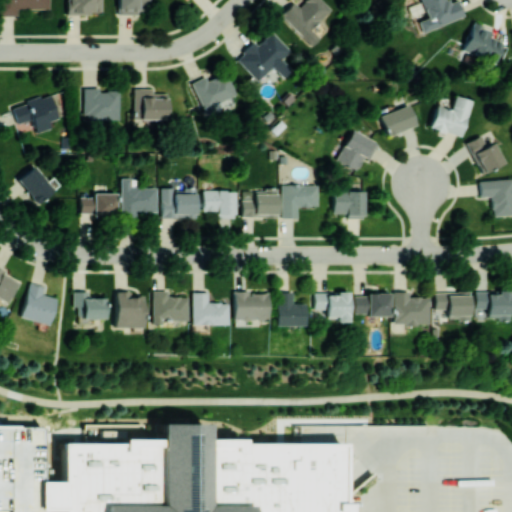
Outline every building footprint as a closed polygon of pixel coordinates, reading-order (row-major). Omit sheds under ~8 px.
[(47,0),(0,0),(0,14),(16,15),(16,9),(48,8),(47,0)] [(99,0),(65,0),(65,13),(100,13),(99,0)] [(115,0),(116,13),(147,13),(147,0),(115,0)] [(292,1),(279,15),(311,45),(319,37),(310,28),(330,8),(321,0),(302,0),(297,6),(292,1)] [(420,0),(426,17),(417,20),(421,31),(462,16),(456,0),(452,0),(448,2),(447,0),(420,0)] [(493,61),(501,40),(489,36),(491,29),(471,22),(461,49),(493,61)] [(256,80),(271,65),(282,77),(291,69),(279,57),(288,49),(270,30),(256,44),(253,40),(234,58),(256,80)] [(189,83),(204,111),(236,94),(224,73),(213,79),(210,72),(189,83)] [(82,87),(83,119),(118,118),(117,90),(99,90),(99,87),(82,87)] [(166,93),(151,92),(151,88),(132,87),(131,118),(165,119),(166,93)] [(9,105),(14,123),(30,119),(34,132),(49,128),(47,120),(56,118),(49,94),(9,105)] [(458,136),(469,99),(453,94),(449,109),(435,104),(428,127),(458,136)] [(415,124),(406,103),(377,115),(386,135),(415,124)] [(369,158),(377,142),(349,129),(335,159),(356,169),(362,155),(369,158)] [(493,141),(484,144),(480,135),(467,140),(478,170),(501,162),(493,141)] [(52,189),(33,164),(15,178),(35,202),(52,189)] [(118,177),(119,214),(154,214),(154,186),(129,186),(129,177),(118,177)] [(477,179),(478,196),(489,195),(490,215),(511,213),(511,196),(511,178),(477,179)] [(316,205),(315,183),(279,184),(280,217),(296,217),(295,206),(316,205)] [(159,217),(194,217),(194,188),(159,187),(159,217)] [(240,199),(240,216),(275,216),(275,187),(262,187),(262,192),(252,192),(252,199),(240,199)] [(233,189),(200,189),(201,209),(215,209),(215,217),(233,217),(233,189)] [(345,217),(363,217),(362,189),(330,190),(331,213),(345,212),(345,217)] [(78,196),(78,212),(91,212),(91,216),(114,216),(114,192),(90,192),(90,196),(78,196)] [(0,299),(6,303),(19,280),(0,268),(0,299)] [(19,317),(48,324),(54,297),(41,293),(42,285),(27,282),(19,317)] [(473,291),(473,307),(486,308),(486,317),(508,318),(509,289),(496,289),(496,291),(473,291)] [(103,318),(103,296),(85,296),(85,290),(71,290),(70,307),(75,307),(74,317),(103,318)] [(142,294),(128,295),(128,290),(112,290),(113,327),(142,326),(142,294)] [(186,296),(165,295),(166,290),(150,290),(149,320),(185,321),(186,296)] [(266,318),(265,290),(231,291),(232,319),(266,318)] [(190,324),(226,324),(226,301),(205,301),(205,291),(190,291),(190,324)] [(275,325),(304,324),(304,302),(291,302),(291,291),(274,291),(275,325)] [(312,291),(312,308),(323,308),(323,315),(335,315),(335,320),(346,320),(347,292),(312,291)] [(408,291),(391,291),(392,324),(428,323),(428,296),(408,296),(408,291)] [(433,308),(445,308),(446,319),(468,318),(468,291),(433,291),(433,308)] [(388,314),(388,293),(352,293),(352,314),(388,314)] [(0,511),(0,425),(49,425),(49,479),(49,511),(0,511)] [(49,511),(359,511),(359,502),(351,502),(352,444),(251,444),(251,436),(214,436),(214,425),(168,425),(168,435),(131,434),(131,442),(67,442),(67,479),(49,479),(49,511)]
